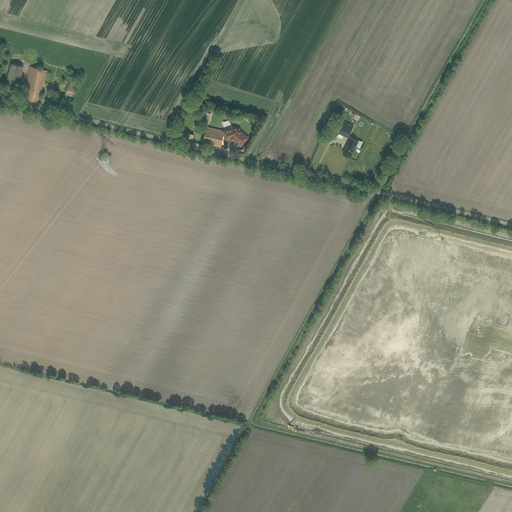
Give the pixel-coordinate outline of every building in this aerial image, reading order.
[(24,67),(11,64),(7,81),(19,84),(24,67)] [(46,69),(31,66),(26,86),(42,90),(46,69)] [(75,96),(76,84),(68,83),(67,95),(75,96)] [(37,101),(40,90),(30,88),(27,99),(37,101)] [(210,122),(211,112),(201,111),(200,121),(210,122)] [(345,120),(339,133),(349,137),(355,125),(345,120)] [(224,130),(207,126),(204,143),(220,146),(224,130)] [(236,126),(224,130),(226,138),(232,136),(236,138),(242,144),(248,136),(236,126)] [(193,135),(180,131),(179,137),(192,141),(193,135)] [(351,136),(344,154),(351,157),(358,139),(351,136)]
